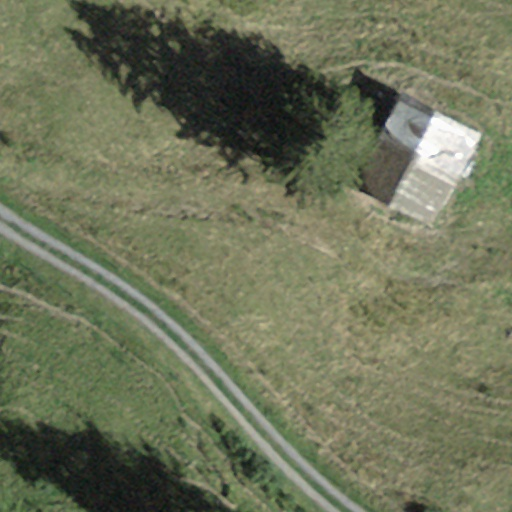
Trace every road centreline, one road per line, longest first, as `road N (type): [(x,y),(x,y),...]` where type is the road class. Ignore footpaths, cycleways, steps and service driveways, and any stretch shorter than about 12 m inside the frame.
road 1 (track): [(353,511),(277,451),(168,328),(0,212)]
road 2 (track): [(440,265),(384,259),(313,217),(246,192),(178,192),(0,158)]
